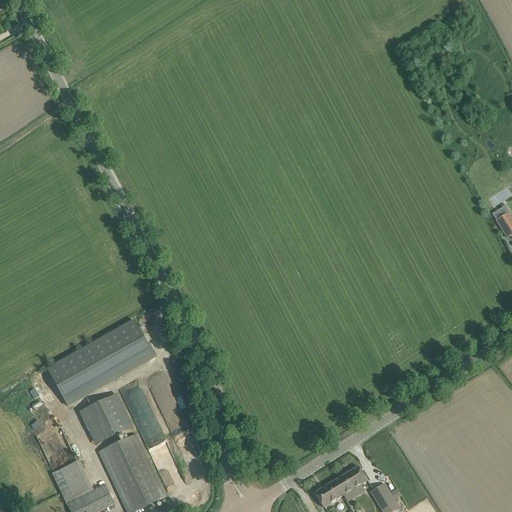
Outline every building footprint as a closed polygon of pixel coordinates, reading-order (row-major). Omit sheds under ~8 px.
[(511,219),(508,214),(502,218),(497,222),(507,239),(511,235),(511,219)] [(134,320),(48,368),(69,406),(155,357),(134,320)] [(138,386),(121,393),(167,494),(185,484),(138,386)] [(116,397),(81,415),(98,449),(133,432),(116,397)] [(99,453),(127,511),(135,511),(166,498),(136,435),(99,453)] [(53,474),(71,511),(101,511),(113,506),(104,486),(93,491),(79,461),(60,471),(53,474)] [(340,491),(343,496),(367,482),(359,467),(334,482),(339,491),(340,491)] [(339,491),(334,482),(315,494),(323,508),(343,496),(340,491),(339,491)] [(371,493),(376,502),(381,511),(393,511),(399,509),(394,501),(401,497),(397,490),(390,494),(385,485),(371,493)]
